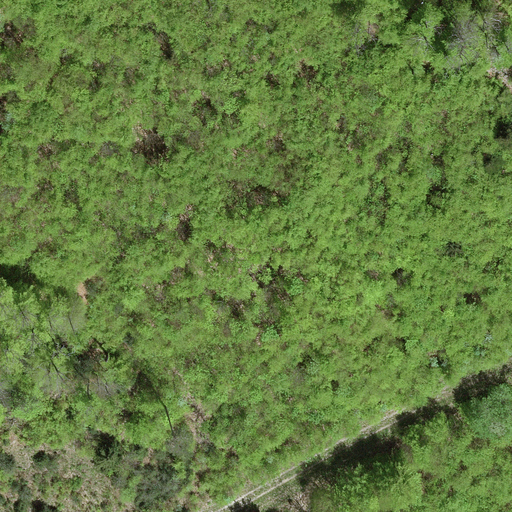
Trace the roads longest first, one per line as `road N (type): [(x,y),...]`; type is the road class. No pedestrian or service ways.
road 1 (track): [(220,511),(449,382),(511,360)]
road 2 (track): [(124,0),(45,69),(0,150)]
